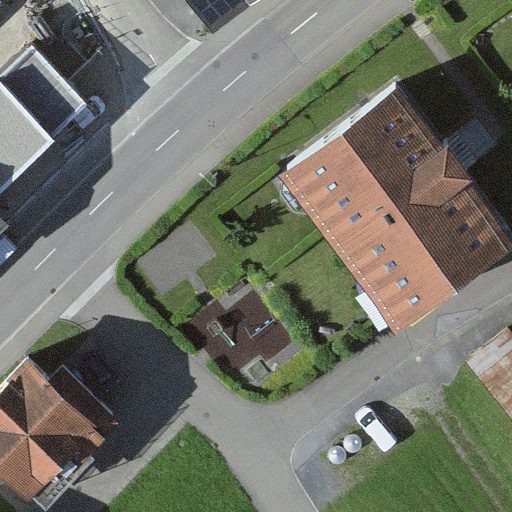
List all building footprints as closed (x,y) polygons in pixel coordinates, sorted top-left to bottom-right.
[(189,0),(213,30),(253,0),(189,0)] [(107,104),(59,51),(0,104),(0,135),(32,171),(107,104)] [(455,152),(400,78),(287,161),(333,223),(398,311),(399,311),(441,280),(488,246),(511,228),(455,152)] [(511,334),(470,366),(511,419),(511,334)] [(102,431),(31,364),(0,396),(0,468),(35,502),(102,431)]
